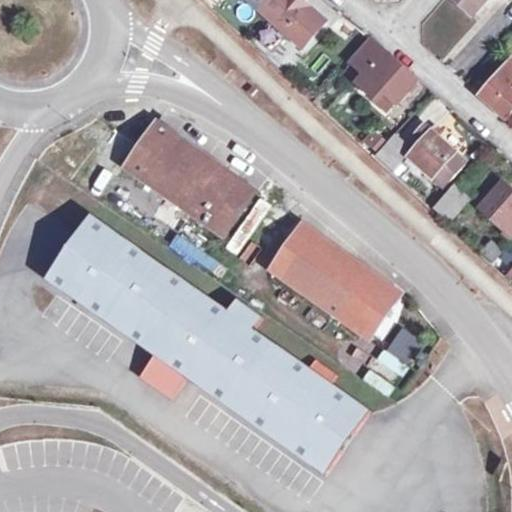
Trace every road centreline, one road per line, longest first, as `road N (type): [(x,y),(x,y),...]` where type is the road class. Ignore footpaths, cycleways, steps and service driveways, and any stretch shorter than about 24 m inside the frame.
road 1 (residential): [(511,388),(436,283),(252,128)]
road 2 (residential): [(252,128),(109,10)]
road 3 (residential): [(89,81),(194,100),(252,128)]
road 4 (residential): [(511,146),(389,35)]
